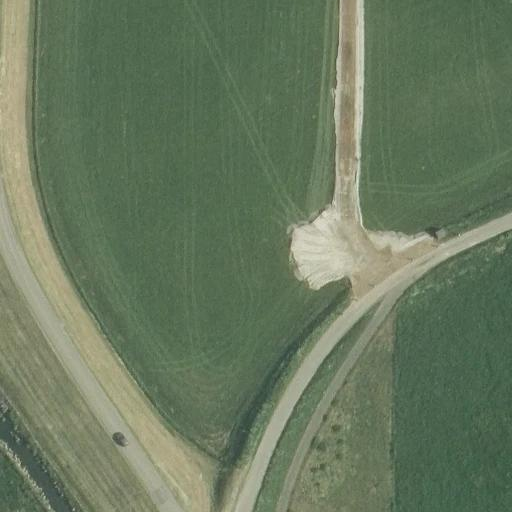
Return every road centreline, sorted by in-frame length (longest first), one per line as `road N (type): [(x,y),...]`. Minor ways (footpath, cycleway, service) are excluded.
road 1 (unclassified): [(244,511),(283,405),(337,329),(386,288),(511,226)]
road 2 (unclassified): [(174,511),(31,292),(0,196)]
